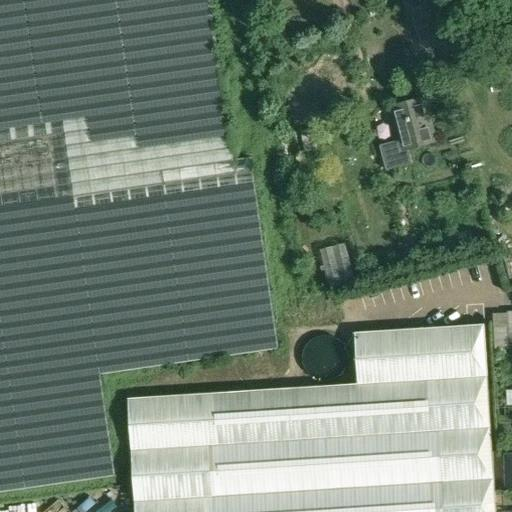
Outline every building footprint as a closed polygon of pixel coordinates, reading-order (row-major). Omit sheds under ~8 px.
[(0,0),(0,491),(116,475),(101,373),(279,347),(251,158),(233,161),(209,0),(0,0)] [(400,140),(379,145),(386,170),(409,164),(405,148),(436,140),(424,98),(391,107),(400,140)] [(417,264),(413,250),(395,255),(398,269),(417,264)] [(496,511),(484,325),(355,333),(358,384),(128,399),(132,464),(135,511),(496,511)] [(77,499),(76,511),(93,511),(94,500),(77,499)]
